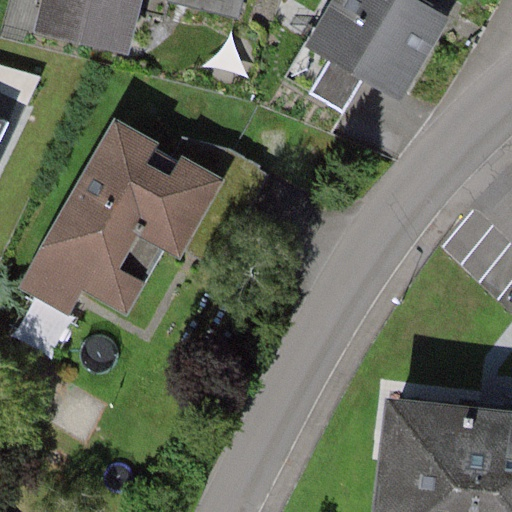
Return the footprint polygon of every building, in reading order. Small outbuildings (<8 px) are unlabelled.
[(152,0),(56,0),(48,30),(138,53),(152,0)] [(249,0),(171,0),(166,20),(237,42),(249,0)] [(462,22),(421,0),(334,0),(309,47),(418,105),(462,22)] [(0,65),(0,92),(27,107),(41,78),(0,65)] [(0,117),(0,141),(1,140),(9,122),(0,117)] [(266,174),(125,132),(35,290),(79,317),(88,301),(139,328),(175,256),(210,275),(266,174)] [(511,511),(511,418),(404,405),(390,511),(511,511)]
